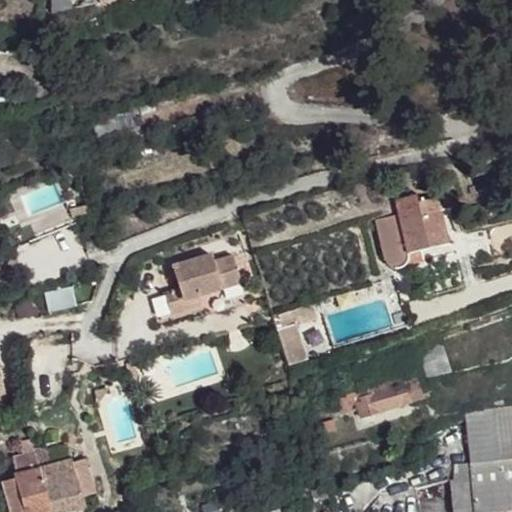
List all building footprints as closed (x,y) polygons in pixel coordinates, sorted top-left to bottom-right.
[(69,0),(50,0),(51,14),(71,10),(69,0)] [(376,220),(385,261),(385,263),(386,264),(387,265),(388,266),(389,267),(391,268),(392,268),(393,269),(394,269),(399,269),(403,267),(404,266),(406,264),(407,262),(408,259),(408,255),(421,252),(448,246),(441,211),(451,208),(448,196),(417,204),(416,196),(396,201),(399,214),(376,220)] [(0,227),(0,250),(1,254),(20,246),(10,223),(0,227)] [(394,269),(393,269),(392,268),(402,304),(465,285),(454,244),(448,246),(421,252),(423,263),(404,266),(403,267),(399,269),(394,269)] [(406,264),(404,266),(423,263),(421,252),(408,255),(408,259),(407,262),(406,264)] [(180,289),(184,300),(242,283),(233,256),(214,262),(212,254),(173,266),(180,289)] [(76,305),(72,288),(45,294),(49,311),(76,305)] [(184,300),(180,289),(165,294),(172,315),(203,305),(200,296),(184,300)] [(313,304),(273,316),(277,329),(296,324),(318,317),(313,304)] [(296,324),(277,329),(288,366),(306,360),(296,324)] [(442,340),(419,348),(427,379),(451,372),(442,340)] [(336,400),(340,414),(358,409),(361,418),(424,398),(416,374),(336,400)] [(511,405),(465,410),(470,464),(511,459),(511,405)] [(318,426),(321,436),(337,432),(334,422),(318,426)] [(318,426),(308,429),(311,442),(321,439),(321,436),(318,426)] [(2,480),(10,511),(49,511),(40,468),(38,468),(34,450),(33,446),(31,436),(19,439),(22,456),(13,458),(16,472),(14,473),(14,476),(2,480)] [(48,447),(34,450),(38,468),(40,468),(51,465),(48,447)] [(40,468),(49,511),(71,511),(86,509),(83,497),(73,463),(72,459),(51,465),(40,468)] [(86,459),(73,463),(83,497),(96,494),(86,459)] [(476,511),(501,511),(511,511),(511,459),(470,464),(476,511)] [(454,464),(451,480),(453,511),(476,511),(470,464),(454,464)]
